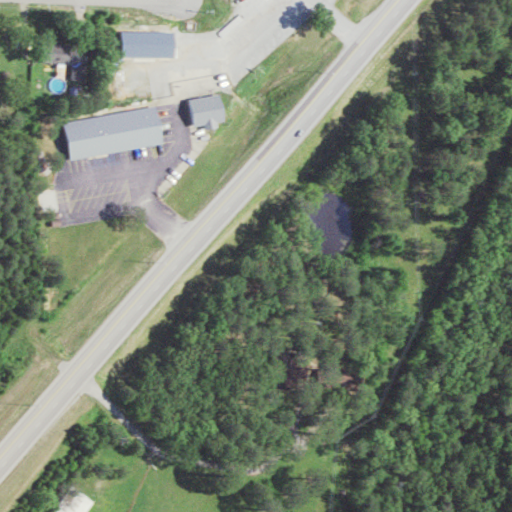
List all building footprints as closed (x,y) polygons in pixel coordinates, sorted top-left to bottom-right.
[(45,61),(75,64),(73,78),(88,80),(91,46),(47,41),(45,61)] [(224,120),(221,94),(191,97),(194,126),(205,124),(206,128),(219,127),(219,121),(224,120)] [(67,121),(73,158),(165,143),(159,106),(67,121)] [(299,384),(305,363),(279,356),(273,376),(299,384)] [(60,511),(90,511),(99,501),(77,485),(59,511),(60,511)]
